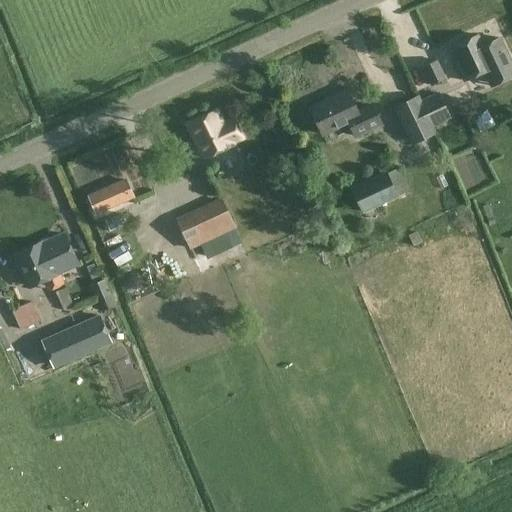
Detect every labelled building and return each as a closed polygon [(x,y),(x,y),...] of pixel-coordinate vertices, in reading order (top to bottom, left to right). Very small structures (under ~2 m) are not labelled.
[(464,82),(486,72),(493,87),(511,77),(511,61),(501,39),(485,46),(480,36),(453,48),(458,60),(454,62),(464,82)] [(448,83),(437,59),(422,67),(431,87),(441,82),(443,85),(448,83)] [(347,90),(334,96),(335,98),(312,109),(324,136),(350,123),(356,137),(382,125),(372,105),(357,112),(347,90)] [(439,93),(420,102),(432,128),(452,118),(439,93)] [(432,128),(420,102),(418,96),(393,108),(412,146),(435,134),(432,128)] [(217,112),(188,125),(203,159),(234,144),(233,144),(244,139),(235,119),(223,125),(217,112)] [(177,150),(167,155),(172,167),(183,162),(177,150)] [(323,162),(297,166),(300,194),(327,190),(323,162)] [(387,173),(351,189),(362,215),(399,199),(398,196),(410,190),(404,177),(391,183),(387,173)] [(88,195),(96,214),(135,198),(127,179),(88,195)] [(190,245),(234,225),(222,200),(179,220),(179,221),(190,245)] [(64,233),(40,244),(16,256),(30,288),(50,279),(55,290),(64,286),(59,274),(79,266),(64,233)] [(105,280),(90,286),(101,312),(116,306),(105,280)] [(32,302),(12,311),(21,331),(41,322),(32,302)] [(111,343),(100,317),(45,342),(57,368),(111,343)]
